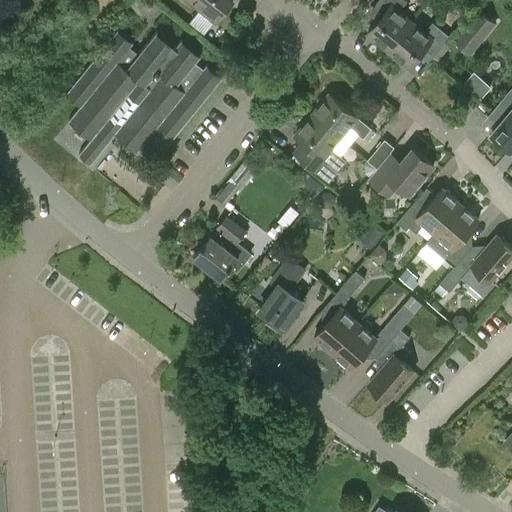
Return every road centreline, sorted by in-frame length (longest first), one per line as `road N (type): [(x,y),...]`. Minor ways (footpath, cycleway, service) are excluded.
road 1 (residential): [(394,461),(128,260)]
road 2 (residential): [(128,260),(315,33)]
road 3 (residential): [(315,33),(511,206)]
road 4 (residential): [(511,331),(394,461)]
road 5 (residential): [(128,260),(0,144)]
